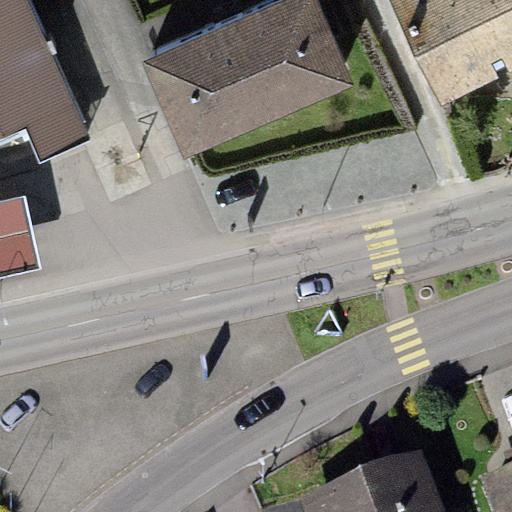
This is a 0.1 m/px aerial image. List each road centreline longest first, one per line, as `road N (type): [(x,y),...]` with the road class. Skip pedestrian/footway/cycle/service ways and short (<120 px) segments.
road 1 (secondary): [(511,216),(0,340)]
road 2 (residential): [(511,309),(359,369),(211,452)]
